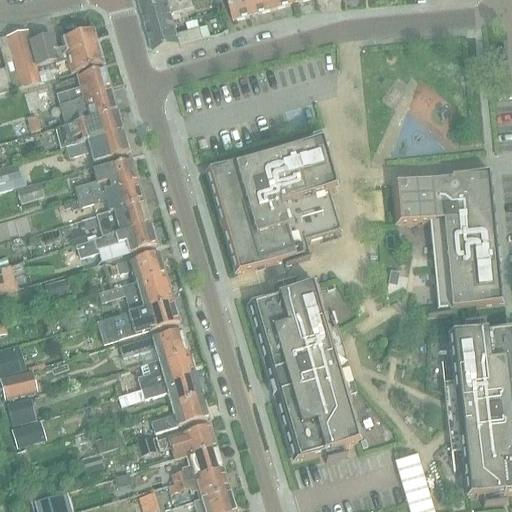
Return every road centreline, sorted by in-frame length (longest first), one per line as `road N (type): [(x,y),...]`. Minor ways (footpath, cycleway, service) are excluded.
road 1 (residential): [(272,511),(145,86)]
road 2 (residential): [(145,86),(346,29),(496,12)]
